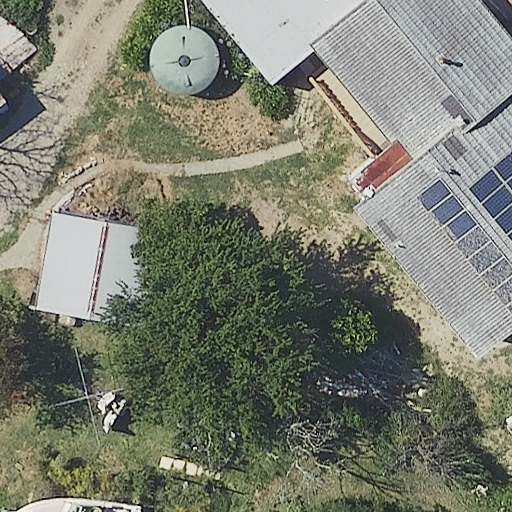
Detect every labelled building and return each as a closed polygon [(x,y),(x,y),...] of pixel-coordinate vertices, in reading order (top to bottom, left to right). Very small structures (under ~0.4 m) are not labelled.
[(204,0),(260,68),(305,32),(372,113),(318,157),(458,328),(511,284),(511,96),(488,67),(511,46),(511,19),(496,0),(204,0)] [(0,79),(35,51),(0,8),(0,79)] [(146,211),(40,197),(27,294),(133,308),(146,211)] [(511,390),(493,407),(511,429),(511,390)] [(94,511),(103,477),(36,462),(24,511),(94,511)]
